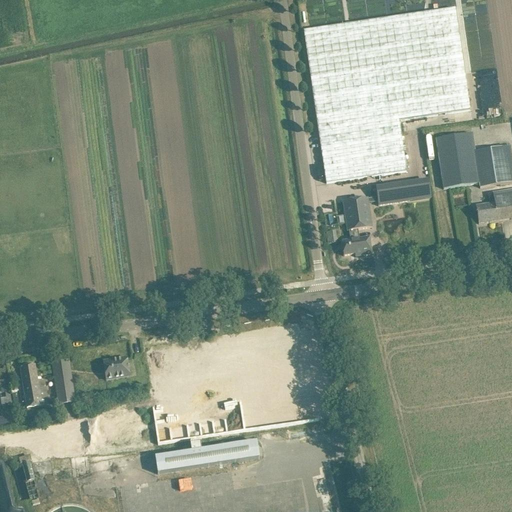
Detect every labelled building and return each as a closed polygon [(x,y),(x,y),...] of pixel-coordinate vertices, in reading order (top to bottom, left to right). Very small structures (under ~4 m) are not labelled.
[(304,32),(312,82),(326,184),(406,173),(399,122),(447,115),(470,111),(455,9),(432,13),(304,32)] [(475,153),(472,135),(435,140),(443,191),(478,185),(479,189),(511,183),(511,158),(510,147),(475,153)] [(414,185),(376,190),(378,208),(416,202),(414,185)] [(511,220),(511,190),(489,194),(490,205),(476,207),(479,225),(511,220)] [(349,202),(342,203),(347,233),(349,232),(358,231),(373,229),(368,199),(355,201),(349,202)] [(344,243),(342,243),(344,257),(352,256),(355,256),(356,258),(372,256),(369,239),(361,240),(359,240),(358,233),(358,231),(349,232),(351,242),(344,243)] [(306,331),(230,342),(236,384),(312,373),(306,331)] [(236,384),(230,342),(155,353),(161,395),(236,384)] [(127,359),(103,363),(106,381),(130,377),(127,359)] [(59,406),(75,404),(68,361),(53,363),(59,406)] [(38,383),(35,366),(20,368),(27,409),(48,406),(45,382),(38,383)] [(7,405),(12,404),(9,386),(4,387),(6,398),(1,399),(2,406),(7,405)] [(0,428),(14,426),(13,416),(0,418),(0,428)] [(260,460),(257,443),(201,452),(200,445),(191,447),(192,453),(155,459),(158,476),(260,460)] [(29,458),(21,460),(22,466),(23,465),(28,483),(34,481),(30,464),(31,463),(29,458)]
